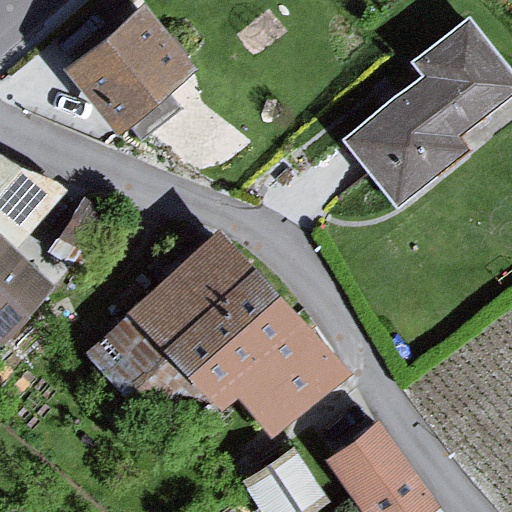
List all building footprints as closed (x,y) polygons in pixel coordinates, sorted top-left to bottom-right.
[(141,9),(63,74),(121,140),(194,71),(141,9)] [(423,79),(345,141),(393,215),(466,162),(453,147),(511,95),(511,78),(466,20),(411,66),(423,79)] [(0,326),(49,277),(15,243),(58,183),(0,147),(0,326)] [(207,243),(79,362),(195,446),(241,403),(275,445),(346,376),(207,243)] [(253,511),(422,511),(374,428),(322,467),(356,511),(320,511),(324,510),(293,454),(239,485),(253,511)]
